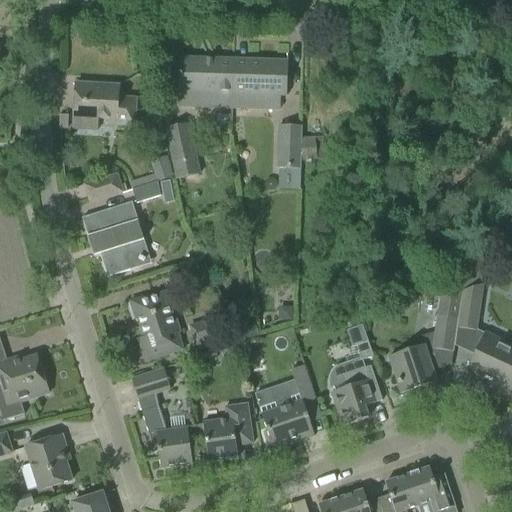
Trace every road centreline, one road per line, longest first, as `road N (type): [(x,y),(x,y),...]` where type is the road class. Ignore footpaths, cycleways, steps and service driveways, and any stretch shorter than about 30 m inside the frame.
road 1 (residential): [(476,511),(446,440),(423,438),(252,491),(177,502)]
road 2 (residential): [(177,502),(152,503),(132,489),(55,260),(47,206)]
road 3 (residential): [(47,206),(40,108),(47,0)]
road 4 (unclassified): [(289,0),(484,0)]
